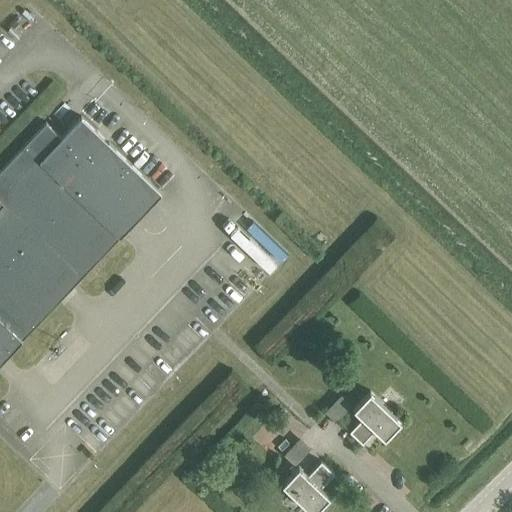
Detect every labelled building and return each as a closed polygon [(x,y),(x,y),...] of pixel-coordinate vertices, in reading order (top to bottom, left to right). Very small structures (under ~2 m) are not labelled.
[(27,4),(10,12),(20,34),(38,26),(27,4)] [(0,360),(119,235),(160,192),(65,101),(0,168),(0,360)] [(384,438),(401,420),(369,390),(352,408),(362,417),(348,431),(362,443),(375,429),(384,438)] [(342,394),(325,411),(335,421),(352,404),(342,394)] [(111,417),(108,423),(97,418),(89,436),(105,443),(116,419),(111,417)] [(300,437),(284,454),(295,464),(310,447),(300,437)] [(281,483),(311,511),(313,511),(329,495),(320,487),(333,473),(320,460),(307,474),(298,465),(281,483)]
